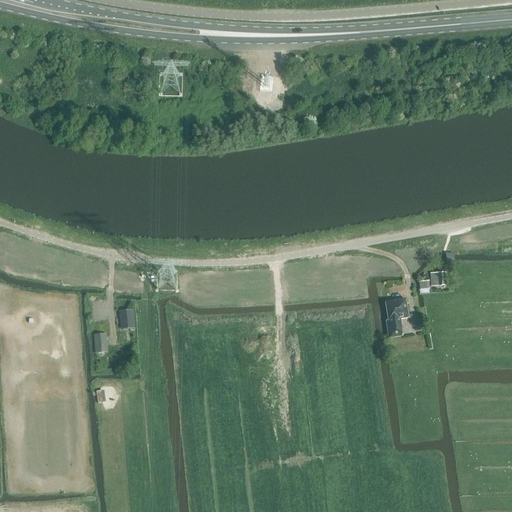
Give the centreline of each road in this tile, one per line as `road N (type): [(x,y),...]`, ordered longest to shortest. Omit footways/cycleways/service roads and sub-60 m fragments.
road 1 (tertiary): [(511,217),(249,263),(120,257),(0,222)]
road 2 (tertiary): [(507,0),(308,17),(205,15),(103,0)]
road 3 (primary): [(0,5),(182,37),(336,34)]
road 4 (primary): [(336,34),(168,22),(47,0)]
road 5 (primary): [(336,34),(511,20)]
